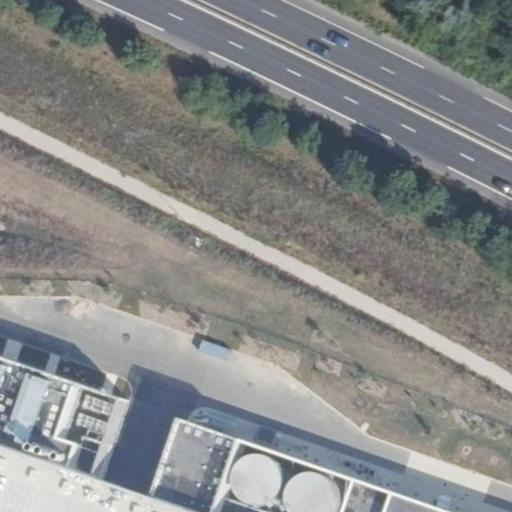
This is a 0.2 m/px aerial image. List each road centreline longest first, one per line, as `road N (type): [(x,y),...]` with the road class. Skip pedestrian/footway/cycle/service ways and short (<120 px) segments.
road 1 (trunk): [(121,0),(270,62),(511,186)]
road 2 (trunk): [(511,134),(240,0)]
